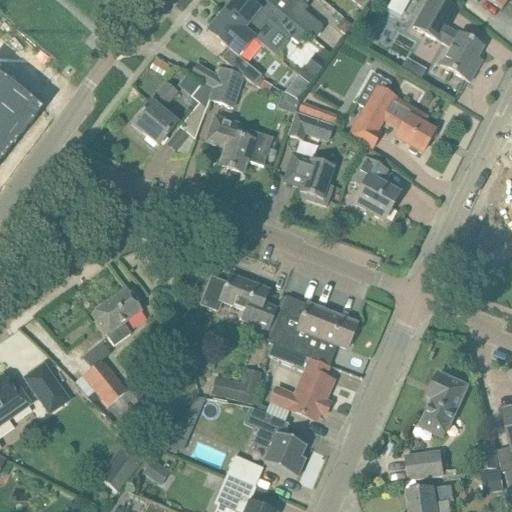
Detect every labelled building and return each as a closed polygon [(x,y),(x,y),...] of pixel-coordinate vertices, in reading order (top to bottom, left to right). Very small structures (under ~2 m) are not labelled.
[(243,0),(235,0),(223,15),(252,39),(254,40),(262,47),(276,58),(290,40),(298,46),(306,36),(282,16),(265,3),(258,12),(243,0)] [(265,0),(264,1),(265,3),(282,16),(306,36),(314,42),(323,32),(320,30),(322,27),(304,13),(308,8),(297,0),(265,0)] [(372,0),(350,0),(363,11),(372,0)] [(399,18),(410,0),(391,0),(385,10),(399,18)] [(428,0),(412,27),(438,42),(451,49),(441,68),(469,84),(478,69),(473,67),(483,49),(459,36),(458,37),(446,31),(457,11),(436,0),(428,0)] [(485,0),(501,11),(508,0),(485,0)] [(223,15),(207,34),(227,50),(219,59),(236,73),(244,64),(238,59),(254,40),(223,15)] [(343,20),(336,29),(346,36),(353,27),(343,20)] [(406,62),(402,70),(419,79),(423,71),(406,62)] [(244,64),(236,73),(253,87),(261,78),(244,64)] [(312,68),(303,80),(310,86),(320,73),(312,68)] [(217,70),(209,90),(204,101),(209,103),(233,111),(243,80),(217,70)] [(298,77),(284,95),(296,102),(309,86),(298,77)] [(0,165),(4,161),(0,157),(0,152),(2,149),(8,154),(2,149),(7,143),(14,149),(30,128),(34,123),(24,115),(32,105),(24,98),(3,81),(0,84),(0,165)] [(260,81),(256,88),(260,90),(268,95),(272,88),(260,81)] [(160,113),(176,94),(165,85),(132,127),(133,127),(133,126),(143,134),(142,135),(158,148),(176,126),(160,113)] [(204,101),(209,90),(202,85),(191,99),(199,106),(180,130),(194,142),(209,103),(204,101)] [(356,121),(347,138),(372,152),(381,136),(376,133),(383,121),(388,124),(401,131),(395,141),(404,146),(409,148),(408,150),(409,152),(414,156),(417,155),(418,154),(421,156),(434,133),(423,127),(427,119),(410,109),(374,89),(356,121)] [(298,115),(327,125),(332,127),(336,117),(302,104),(298,115)] [(328,146),(334,128),(332,127),(327,125),(298,115),(296,115),(288,138),(303,143),(305,138),(328,146)] [(253,134),(250,142),(229,135),(233,124),(214,119),(206,145),(224,151),(219,168),(242,176),(246,164),(263,169),(272,140),(253,134)] [(292,157),(289,165),(283,184),(300,190),(299,195),(307,197),(305,202),(326,209),(333,188),(328,186),(333,170),(309,163),(309,162),(292,157)] [(362,160),(359,165),(350,182),(362,189),(352,206),(383,223),(398,196),(378,185),(385,172),(362,160)] [(147,234),(145,240),(152,243),(154,237),(147,234)] [(278,309),(263,303),(268,292),(230,277),(226,286),(211,280),(201,307),(219,314),(222,304),(245,313),(241,323),(268,334),(278,309)] [(91,316),(105,337),(113,349),(131,336),(123,325),(141,313),(126,291),(91,316)] [(286,299),(268,345),(327,368),(329,369),(337,347),(346,351),(356,327),(286,299)] [(185,335),(175,341),(181,349),(187,345),(186,338),(185,335)] [(327,368),(268,345),(267,346),(271,347),(268,357),(294,368),(293,370),(304,374),(294,397),(277,390),(271,402),(288,410),(288,411),(289,412),(315,423),(332,384),(322,379),(327,368)] [(165,360),(175,354),(174,353),(170,347),(160,354),(165,360)] [(82,379),(99,399),(107,410),(128,393),(102,362),(91,371),(82,379)] [(43,369),(26,381),(49,414),(66,402),(43,369)] [(211,396),(254,407),(262,375),(244,370),(240,385),(215,379),(211,396)] [(420,429),(444,440),(467,389),(438,376),(428,398),(433,401),(420,429)] [(0,411),(1,411),(9,423),(30,408),(26,401),(14,385),(9,389),(2,378),(0,379),(0,411)] [(92,405),(99,399),(82,379),(75,384),(87,400),(88,399),(92,405)] [(166,442),(159,451),(176,458),(178,453),(182,455),(192,432),(205,403),(198,402),(179,426),(166,442)] [(260,406),(257,412),(269,417),(271,411),(260,406)] [(251,409),(245,423),(259,430),(253,444),(269,451),(263,465),(273,470),(291,478),(296,480),(304,461),(300,459),(304,449),(282,439),(288,425),(269,417),(257,412),(256,411),(251,409)] [(511,412),(503,415),(511,450),(511,412)] [(121,448),(110,464),(130,479),(141,464),(121,448)] [(443,479),(439,453),(406,458),(409,483),(443,479)] [(235,458),(226,478),(254,489),(262,470),(235,458)] [(0,473),(5,476),(9,468),(4,465),(5,464),(6,462),(0,459),(0,473)] [(494,461),(476,463),(477,474),(496,472),(494,461)] [(162,486),(170,474),(151,462),(143,475),(162,486)] [(226,478),(214,504),(229,511),(228,511),(267,511),(248,504),(254,490),(254,489),(226,478)] [(415,484),(406,485),(407,493),(417,492),(415,484)] [(432,490),(427,490),(417,492),(407,493),(409,511),(435,511),(435,506),(453,504),(451,490),(432,492),(432,490)]
